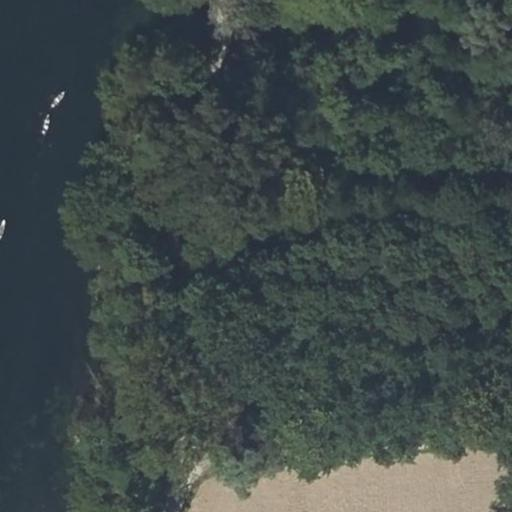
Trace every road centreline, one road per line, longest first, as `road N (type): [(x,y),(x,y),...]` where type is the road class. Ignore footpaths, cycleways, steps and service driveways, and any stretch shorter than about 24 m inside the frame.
road 1 (track): [(257,0),(165,463)]
road 2 (track): [(172,414),(511,411)]
